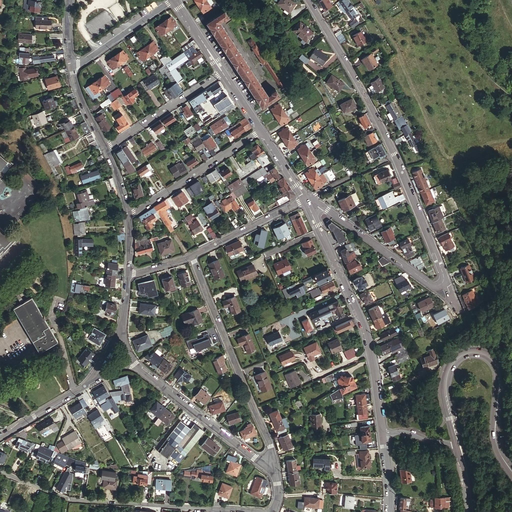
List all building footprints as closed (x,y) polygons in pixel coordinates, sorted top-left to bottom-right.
[(30,0),(28,0),(28,5),(30,6),(30,11),(39,12),(39,6),(41,6),(41,1),(39,1),(39,0),(31,0),(30,0)] [(205,0),(197,5),(202,14),(211,8),(205,0)] [(280,0),(278,4),(289,13),(296,4),(290,0),(280,0)] [(329,0),(320,0),(318,2),(324,12),(328,9),(333,6),(329,0)] [(353,7),(347,0),(345,0),(344,1),(343,0),(342,0),(339,3),(341,5),(340,6),(339,7),(341,9),(343,10),(344,9),(346,12),(353,7)] [(359,15),(353,7),(346,12),(351,20),(359,15)] [(205,23),(261,107),(279,96),(275,89),(270,92),(270,93),(267,95),(219,22),(222,20),(223,21),(228,17),(223,11),(205,23)] [(170,17),(162,22),(168,31),(169,30),(176,25),(170,17)] [(49,18),(34,18),(34,26),(49,26),(49,18)] [(357,24),(354,19),(348,24),(351,28),(357,24)] [(168,31),(162,22),(154,28),(160,36),(168,31)] [(293,30),(306,41),(313,33),(300,22),(293,30)] [(179,29),(176,25),(169,30),(171,34),(179,29)] [(352,36),(358,46),(367,40),(365,36),(363,37),(360,31),(352,36)] [(339,40),(340,42),(348,38),(344,33),(337,36),(339,40)] [(31,35),(20,34),(19,42),(30,43),(31,35)] [(184,51),(189,47),(188,46),(191,44),(187,38),(184,41),(185,42),(180,46),(184,51)] [(263,65),(264,64),(267,63),(251,39),(247,41),(253,49),(252,52),(253,54),(255,53),(263,65)] [(152,42),(144,47),(149,55),(157,50),(152,42)] [(23,47),(23,63),(26,63),(26,52),(33,52),(33,47),(28,48),(28,47),(23,47)] [(149,55),(144,47),(136,53),(142,61),(149,55)] [(309,57),(322,65),(327,57),(314,49),(309,57)] [(122,50),(114,55),(120,64),(128,58),(122,50)] [(198,50),(187,58),(187,59),(189,61),(193,58),(195,60),(202,55),(198,50)] [(183,52),(171,60),(165,64),(169,71),(180,64),(187,59),(187,58),(183,52)] [(377,66),(374,61),(370,53),(364,57),(370,69),(377,66)] [(171,60),(167,54),(159,59),(164,65),(165,64),(171,60)] [(120,64),(114,55),(106,61),(112,69),(120,64)] [(196,61),(195,60),(193,58),(189,61),(185,63),(188,67),(196,61)] [(267,63),(264,64),(281,90),(283,88),(267,63)] [(169,71),(165,64),(164,65),(161,67),(163,69),(173,84),(176,81),(169,71)] [(180,64),(169,71),(176,81),(177,83),(182,79),(177,71),(182,67),(180,64)] [(127,65),(123,67),(129,76),(132,74),(127,65)] [(24,68),(19,68),(20,80),(25,80),(25,77),(37,76),(36,69),(25,70),(24,68)] [(46,79),(44,80),(48,89),(59,85),(56,75),(46,79)] [(104,75),(96,80),(102,89),(110,83),(104,75)] [(153,75),(144,81),(149,89),(158,82),(153,75)] [(343,85),(331,76),(326,83),(338,92),(343,85)] [(373,88),(367,91),(370,96),(384,88),(379,78),(370,83),(373,88)] [(102,89),(96,80),(89,86),(96,96),(104,91),(102,89)] [(169,100),(182,91),(177,83),(176,81),(173,84),(163,90),(169,100)] [(213,83),(193,97),(196,101),(204,96),(204,97),(206,97),(212,93),(214,92),(220,88),(218,84),(215,85),(213,83)] [(121,94),(117,88),(109,93),(113,99),(121,94)] [(124,96),(127,100),(129,104),(134,100),(132,97),(138,93),(137,93),(138,91),(136,89),(135,89),(134,88),(129,92),(128,91),(126,93),(127,94),(124,96)] [(124,96),(123,94),(119,97),(123,103),(127,100),(124,96)] [(201,108),(198,110),(199,112),(200,111),(201,112),(203,111),(211,106),(218,117),(233,106),(226,95),(219,100),(217,97),(201,108)] [(188,100),(187,100),(195,112),(198,110),(201,108),(196,101),(193,97),(188,100)] [(42,102),(45,110),(48,109),(55,106),(52,98),(42,102)] [(70,109),(77,105),(77,104),(75,101),(74,98),(68,101),(67,101),(70,109)] [(120,105),(116,99),(111,102),(109,103),(114,109),(120,105)] [(355,107),(351,99),(339,104),(343,113),(355,107)] [(385,106),(389,112),(392,118),(392,120),(400,115),(396,109),(395,109),(391,103),(385,106)] [(180,105),(177,107),(181,113),(182,113),(184,115),(186,114),(187,115),(186,116),(187,117),(191,114),(192,114),(186,104),(181,107),(180,105)] [(275,118),(283,112),(278,105),(270,110),(275,118)] [(210,109),(212,113),(216,118),(218,117),(211,106),(203,111),(204,113),(210,109)] [(41,111),(31,115),(35,126),(45,122),(41,111)] [(288,120),(283,112),(275,118),(280,125),(288,120)] [(216,118),(212,113),(208,116),(209,117),(204,121),(206,124),(216,118)] [(83,118),(81,114),(74,117),(77,124),(79,124),(85,121),(83,118)] [(101,114),(98,116),(95,118),(104,130),(110,126),(101,114)] [(167,114),(160,118),(164,125),(175,119),(172,114),(169,116),(167,114)] [(370,124),(365,114),(358,117),(363,128),(370,124)] [(129,124),(124,117),(118,121),(120,124),(116,127),(118,131),(128,125),(128,124),(129,124)] [(400,117),(394,120),(397,125),(398,125),(404,135),(409,132),(400,117)] [(226,126),(222,118),(209,127),(214,134),(226,126)] [(244,118),(239,122),(244,129),(243,129),(245,131),(250,127),(244,118)] [(64,127),(65,130),(68,129),(73,126),(71,121),(70,122),(68,119),(56,125),(58,129),(64,127)] [(160,122),(161,121),(160,119),(150,126),(154,132),(163,127),(160,122)] [(84,134),(90,131),(85,121),(79,124),(84,134)] [(239,122),(228,129),(232,136),(233,136),(236,134),(238,132),(243,129),(244,129),(239,122)] [(68,129),(65,130),(70,140),(78,137),(73,126),(68,129)] [(193,133),(194,132),(191,128),(191,127),(190,126),(182,131),(186,137),(192,133),(193,133)] [(283,142),(292,136),(288,130),(290,129),(288,126),(278,133),(283,142)] [(228,129),(224,132),(228,138),(232,136),(228,129)] [(42,138),(40,131),(34,133),(36,140),(42,138)] [(409,132),(404,135),(411,147),(414,145),(415,146),(414,147),(417,152),(419,151),(409,132)] [(376,141),(373,134),(372,133),(367,136),(371,144),(377,141),(376,141)] [(97,145),(93,137),(91,134),(84,137),(86,140),(90,148),(97,145)] [(209,136),(202,141),(207,150),(215,145),(209,136)] [(295,141),(292,136),(283,142),(288,149),(298,143),(296,140),(295,141)] [(186,137),(175,145),(173,146),(177,152),(186,146),(191,153),(193,154),(196,151),(191,143),(186,137)] [(400,137),(393,140),(396,146),(403,142),(400,137)] [(198,138),(191,143),(196,151),(204,147),(198,138)] [(155,149),(150,142),(145,145),(146,146),(140,150),(144,156),(155,149)] [(125,147),(124,144),(120,146),(124,152),(128,159),(131,156),(125,147)] [(254,152),(257,156),(263,152),(261,148),(259,149),(256,144),(250,149),(252,153),(254,152)] [(302,158),(310,152),(307,148),(304,144),(296,149),(302,158)] [(373,148),(374,149),(378,156),(379,159),(384,157),(383,156),(385,155),(380,144),(373,148)] [(124,167),(130,163),(123,152),(121,149),(117,152),(119,156),(118,157),(124,167)] [(372,151),(371,149),(367,150),(372,159),(378,156),(374,149),(372,151)] [(43,154),(50,169),(54,175),(57,174),(53,165),(59,162),(52,150),(44,154),(43,154)] [(123,152),(130,163),(134,161),(131,156),(128,159),(124,152),(123,152)] [(263,152),(257,156),(256,157),(262,165),(268,161),(265,157),(266,156),(263,152)] [(315,160),(310,152),(302,158),(307,166),(315,160)] [(237,156),(234,158),(240,167),(243,165),(237,156)] [(188,158),(184,161),(188,168),(197,162),(194,158),(190,160),(188,158)] [(11,165),(7,161),(0,169),(0,170),(4,173),(11,165)] [(80,162),(68,168),(70,172),(81,166),(80,162)] [(186,170),(181,162),(176,165),(176,164),(174,166),(180,175),(186,170)] [(251,165),(249,162),(240,168),(243,171),(251,165)] [(151,169),(147,164),(136,172),(139,177),(151,169)] [(216,166),(214,168),(223,181),(225,180),(223,178),(231,173),(228,168),(225,170),(224,169),(220,172),(216,166)] [(274,168),(262,175),(263,178),(271,173),(273,175),(275,179),(273,180),(275,182),(277,181),(281,178),(274,168)] [(309,181),(316,176),(312,168),(304,173),(309,181)] [(97,169),(85,174),(87,181),(100,177),(97,169)] [(391,178),(387,169),(377,173),(377,171),(373,173),(378,184),(391,178)] [(219,177),(214,170),(206,176),(210,182),(219,177)] [(259,170),(241,181),(243,184),(244,186),(262,175),(259,170)] [(317,177),(316,176),(309,181),(314,190),(322,185),(321,183),(317,177)] [(107,189),(115,187),(112,177),(110,178),(104,179),(107,189)] [(290,187),(283,177),(281,178),(277,181),(278,183),(278,184),(278,185),(279,185),(280,187),(278,188),(281,193),(290,187)] [(421,193),(429,189),(427,185),(424,178),(424,177),(416,181),(421,193)] [(189,186),(185,188),(189,196),(202,189),(196,179),(188,184),(189,186)] [(239,179),(227,187),(228,189),(230,193),(232,191),(243,184),(241,181),(240,180),(239,179)] [(142,197),(138,183),(130,185),(134,199),(142,197)] [(144,186),(151,195),(153,194),(147,184),(144,186)] [(247,190),(244,186),(243,184),(232,191),(235,196),(236,197),(247,190)] [(150,198),(152,196),(151,195),(144,186),(141,188),(146,195),(147,194),(150,198)] [(293,191),(290,187),(281,193),(280,193),(282,196),(285,201),(286,201),(289,199),(294,196),(294,193),(293,191)] [(86,189),(76,192),(79,200),(80,204),(89,201),(88,198),(86,189)] [(434,201),(429,189),(421,193),(425,204),(434,201)] [(395,198),(392,191),(382,196),(387,206),(400,200),(398,197),(395,198)] [(174,194),(170,197),(177,207),(187,200),(182,192),(175,196),(174,194)] [(355,205),(350,194),(337,200),(343,210),(355,205)] [(285,201),(282,196),(276,200),(280,204),(285,201)] [(75,202),(77,207),(94,204),(92,197),(88,198),(89,201),(80,204),(79,200),(75,202)] [(257,206),(251,197),(246,200),(250,207),(249,207),(253,213),(255,212),(256,214),(260,211),(257,206)] [(233,209),(238,206),(232,198),(231,199),(230,198),(226,201),(225,200),(222,202),(222,203),(220,204),(224,211),(231,206),(233,209)] [(163,201),(153,208),(157,215),(160,219),(161,221),(163,223),(165,227),(170,224),(165,216),(167,214),(164,210),(166,209),(167,208),(166,206),(167,205),(165,201),(163,202),(163,201)] [(210,219),(219,213),(216,209),(215,209),(211,202),(203,208),(208,214),(207,215),(210,219)] [(440,219),(443,218),(439,207),(428,211),(432,222),(440,219)] [(157,215),(153,208),(138,218),(141,222),(142,222),(147,229),(152,226),(150,223),(158,218),(159,220),(160,219),(157,215)] [(80,211),(74,213),(76,221),(82,219),(80,211)] [(306,231),(298,213),(293,215),(294,219),(291,220),(297,234),(306,231)] [(358,214),(348,219),(354,223),(361,220),(358,214)] [(374,218),(373,216),(365,219),(371,233),(377,230),(375,225),(379,224),(376,218),(374,218)] [(440,219),(432,222),(436,231),(438,230),(439,232),(445,229),(440,219)] [(202,229),(196,220),(188,225),(191,231),(189,232),(191,236),(202,229)] [(325,222),(329,231),(331,230),(337,243),(344,240),(346,245),(353,242),(350,237),(346,239),(344,235),(344,234),(343,232),(338,228),(340,226),(337,224),(335,226),(329,221),(328,220),(325,222)] [(73,224),(75,234),(80,234),(83,234),(82,222),(78,222),(78,223),(73,224)] [(11,239),(9,237),(0,227),(0,246),(1,245),(3,247),(11,239)] [(392,233),(389,227),(380,231),(385,241),(393,237),(391,233),(392,233)] [(263,245),(266,229),(260,228),(259,236),(258,237),(257,244),(263,245)] [(446,233),(436,238),(441,246),(438,247),(440,253),(453,246),(450,241),(449,238),(446,233)] [(10,236),(9,237),(11,239),(3,247),(1,245),(0,246),(0,254),(14,240),(10,236)] [(75,239),(76,241),(76,255),(82,255),(82,245),(94,245),(94,238),(75,239)] [(152,238),(134,243),(134,244),(134,246),(133,249),(135,248),(137,254),(152,249),(150,241),(152,241),(153,241),(152,238)] [(316,251),(310,239),(301,243),(306,255),(316,251)] [(409,244),(407,239),(399,242),(399,243),(399,244),(399,245),(399,247),(400,247),(401,248),(404,254),(411,250),(410,246),(411,246),(410,243),(409,244)] [(173,251),(170,240),(157,243),(160,254),(173,251)] [(224,248),(228,255),(242,249),(238,241),(224,248)] [(353,242),(346,245),(344,246),(346,249),(340,252),(342,255),(341,256),(345,263),(359,257),(358,254),(355,256),(354,252),(357,251),(353,242)] [(242,249),(228,255),(230,260),(244,253),(242,249)] [(381,267),(390,263),(382,257),(378,260),(381,267)] [(77,266),(80,266),(85,267),(86,259),(78,258),(77,266)] [(290,269),(285,258),(272,264),(276,275),(290,269)] [(417,258),(410,260),(412,265),(414,264),(416,267),(418,266),(420,270),(427,268),(425,264),(423,265),(420,259),(418,260),(417,258)] [(222,275),(216,260),(206,264),(213,279),(222,275)] [(357,266),(354,261),(346,265),(350,274),(361,269),(359,265),(357,266)] [(116,263),(107,262),(107,266),(106,266),(105,273),(115,274),(116,263)] [(255,274),(251,265),(236,272),(240,282),(255,274)] [(474,279),(468,265),(460,269),(466,282),(474,279)] [(327,268),(313,275),(317,284),(331,278),(327,268)] [(189,284),(186,271),(177,274),(181,286),(189,284)] [(114,286),(115,274),(105,273),(105,277),(104,285),(114,286)] [(174,287),(171,275),(161,278),(165,290),(174,287)] [(362,280),(361,277),(352,281),(355,286),(356,286),(358,290),(364,287),(367,285),(364,279),(362,280)] [(404,281),(402,277),(394,281),(400,293),(410,288),(406,280),(404,281)] [(156,293),(152,279),(137,284),(140,293),(146,291),(147,296),(156,293)] [(333,282),(320,288),(322,293),(331,289),(332,288),(335,287),(333,282)] [(304,285),(296,288),(294,284),(281,289),(285,297),(299,291),(300,294),(304,293),(304,292),(304,288),(305,288),(304,285)] [(462,295),(468,308),(469,308),(478,304),(472,290),(462,295)] [(372,301),(367,291),(359,295),(361,300),(362,300),(364,305),(372,301)] [(461,293),(457,295),(464,310),(468,308),(462,295),(461,293)] [(57,339),(30,296),(11,307),(28,334),(39,350),(57,339)] [(240,310),(234,296),(222,301),(225,307),(228,306),(231,314),(240,310)] [(434,307),(430,298),(418,304),(422,313),(434,307)] [(114,309),(115,305),(106,303),(101,301),(101,304),(104,305),(106,305),(105,308),(104,312),(112,314),(114,309)] [(309,314),(310,316),(313,323),(314,322),(319,320),(334,313),(335,314),(337,314),(338,317),(343,315),(337,301),(309,314)] [(153,314),(154,305),(139,303),(138,312),(153,314)] [(367,311),(371,320),(381,316),(376,306),(367,311)] [(202,320),(197,309),(181,316),(184,325),(191,322),(192,324),(202,320)] [(447,320),(442,311),(433,316),(438,324),(447,320)] [(388,323),(384,314),(381,316),(371,320),(376,329),(388,323)] [(313,323),(310,316),(300,321),(306,335),(317,330),(314,322),(313,323)] [(322,327),(319,320),(314,322),(317,330),(322,327)] [(353,325),(350,320),(334,327),(337,332),(353,325)] [(160,329),(162,338),(174,334),(172,325),(160,329)] [(105,333),(93,328),(88,340),(97,344),(100,337),(103,338),(105,333)] [(397,334),(394,329),(380,336),(382,341),(397,334)] [(281,340),(277,332),(265,337),(268,346),(281,340)] [(208,333),(187,342),(191,352),(212,343),(208,333)] [(151,344),(147,335),(132,341),(137,351),(151,344)] [(254,352),(248,336),(240,339),(240,340),(236,341),(239,347),(243,346),(246,355),(254,352)] [(338,352),(342,350),(337,339),(327,343),(331,353),(337,350),(338,352)] [(395,350),(392,342),(380,348),(383,355),(395,350)] [(315,343),(302,348),(308,361),(313,359),(312,355),(319,352),(315,343)] [(93,352),(85,346),(77,357),(85,363),(93,352)] [(343,353),(346,360),(359,354),(355,347),(343,353)] [(434,353),(433,349),(429,351),(430,355),(421,359),(424,368),(439,362),(435,353),(434,353)] [(157,366),(163,358),(153,350),(150,353),(146,358),(157,366)] [(410,360),(406,350),(398,354),(394,356),(398,364),(410,360)] [(294,360),(290,352),(278,357),(282,365),(294,360)] [(224,361),(222,356),(212,360),(217,374),(226,370),(223,362),(224,361)] [(171,364),(163,358),(157,366),(165,372),(171,364)] [(391,376),(398,373),(395,365),(388,368),(391,376)] [(188,378),(178,370),(172,378),(178,383),(180,381),(183,384),(188,378)] [(271,387),(264,371),(254,375),(261,391),(271,387)] [(300,384),(294,371),(284,375),(290,388),(300,384)] [(420,381),(429,378),(427,371),(418,374),(420,381)] [(331,374),(321,379),(323,383),(333,379),(331,374)] [(110,392),(111,395),(114,400),(115,403),(119,402),(119,400),(127,399),(127,401),(134,400),(130,380),(128,375),(114,380),(116,386),(121,384),(122,390),(110,392)] [(335,378),(340,388),(353,382),(350,376),(345,379),(343,375),(335,378)] [(353,382),(340,388),(338,388),(339,389),(338,390),(340,394),(341,394),(355,387),(353,382)] [(113,406),(110,400),(107,402),(105,398),(110,395),(104,386),(94,392),(104,409),(106,410),(113,406)] [(210,396),(200,388),(194,396),(200,400),(204,403),(210,396)] [(357,406),(366,404),(364,395),(355,396),(357,406)] [(79,400),(81,403),(84,408),(88,406),(84,398),(79,400)] [(159,416),(165,408),(157,401),(150,410),(159,416)] [(224,410),(222,402),(209,406),(211,414),(224,410)] [(84,408),(81,403),(71,408),(76,417),(80,414),(86,411),(84,408)] [(368,419),(366,404),(357,406),(359,420),(368,419)] [(174,414),(165,408),(159,416),(168,423),(174,414)] [(99,410),(88,416),(96,428),(98,427),(99,429),(101,428),(100,426),(97,422),(102,420),(104,419),(99,410)] [(280,418),(277,410),(269,414),(276,431),(278,431),(279,434),(285,431),(283,427),(284,426),(288,424),(284,417),(280,418)] [(118,423),(124,420),(119,412),(110,417),(116,428),(120,426),(118,423)] [(240,420),(237,412),(226,415),(229,424),(240,420)] [(320,427),(320,415),(310,415),(311,428),(320,427)] [(56,425),(52,419),(38,427),(42,433),(56,425)] [(126,424),(124,420),(118,423),(120,426),(116,428),(117,430),(126,424)] [(185,456),(202,434),(203,431),(194,424),(190,428),(180,421),(157,451),(167,459),(171,455),(176,449),(179,452),(174,458),(180,462),(185,456)] [(256,433),(252,425),(240,431),(244,438),(256,433)] [(28,436),(24,428),(19,431),(22,436),(25,437),(28,436)] [(81,442),(75,432),(62,439),(64,442),(58,445),(62,453),(81,442)] [(360,434),(351,436),(349,436),(349,439),(361,438),(361,443),(371,441),(369,433),(360,434)] [(293,447),(288,434),(279,438),(284,451),(293,447)] [(14,435),(4,440),(7,444),(16,439),(14,435)] [(213,455),(219,447),(207,437),(200,446),(213,455)] [(32,444),(19,439),(15,447),(32,453),(35,445),(32,444)] [(41,452),(34,449),(31,455),(48,462),(50,457),(49,456),(51,452),(47,450),(48,448),(43,447),(41,452)] [(171,455),(174,458),(179,452),(176,449),(171,455)] [(360,455),(356,455),(357,457),(358,469),(370,468),(370,467),(371,467),(371,461),(369,461),(368,451),(360,452),(360,455)] [(64,468),(69,457),(65,455),(64,456),(58,454),(53,462),(64,468)] [(236,475),(240,464),(234,462),(235,458),(227,455),(225,460),(230,461),(226,472),(236,475)] [(329,457),(313,457),(313,467),(324,467),(324,469),(329,469),(329,457)] [(87,462),(76,460),(75,464),(76,464),(75,469),(84,471),(87,462)] [(288,473),(297,472),(295,460),(287,461),(288,473)] [(202,466),(184,470),(183,476),(190,477),(190,478),(195,478),(196,476),(201,477),(202,470),(202,466)] [(410,474),(409,469),(400,470),(401,483),(411,482),(411,478),(413,478),(412,473),(410,474)] [(66,488),(67,489),(74,474),(64,470),(56,488),(64,492),(66,488)] [(210,471),(202,470),(201,477),(200,479),(211,480),(212,475),(209,474),(210,471)] [(116,490),(117,481),(115,481),(116,473),(102,471),(101,479),(104,479),(103,488),(116,490)] [(152,472),(150,472),(149,479),(147,479),(148,476),(147,476),(138,475),(138,477),(134,477),(133,483),(137,484),(146,485),(147,484),(151,485),(151,484),(152,472)] [(297,472),(288,473),(289,485),(299,484),(297,472)] [(40,485),(44,478),(39,476),(35,483),(40,485)] [(256,477),(254,483),(264,486),(266,481),(256,477)] [(165,489),(170,489),(171,481),(155,479),(155,488),(165,489)] [(23,484),(19,482),(17,485),(9,504),(14,506),(23,484)] [(266,494),(268,488),(264,486),(254,483),(250,494),(260,497),(262,493),(266,494)] [(322,493),(335,494),(336,484),(326,483),(326,489),(323,489),(322,493)] [(229,499),(232,488),(221,484),(217,495),(229,499)] [(345,496),(344,508),(353,509),(354,497),(345,496)] [(449,498),(440,498),(440,502),(440,508),(449,508),(449,501),(451,501),(451,496),(449,496),(449,498)] [(318,507),(318,498),(304,497),(304,506),(318,507)] [(408,502),(408,499),(400,498),(399,509),(404,510),(405,501),(407,501),(407,502),(408,502)] [(440,502),(440,498),(438,498),(434,498),(434,501),(431,501),(431,508),(440,508),(440,502)]
